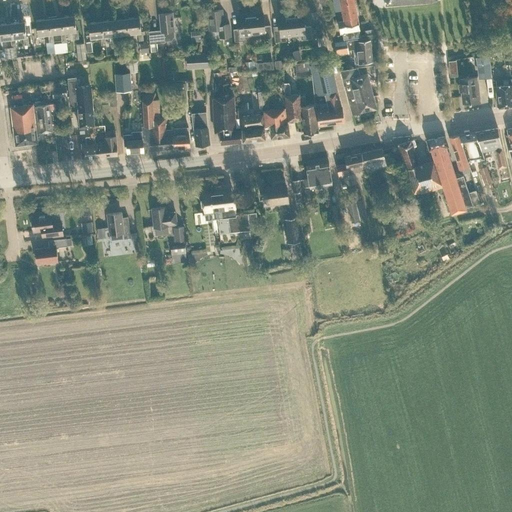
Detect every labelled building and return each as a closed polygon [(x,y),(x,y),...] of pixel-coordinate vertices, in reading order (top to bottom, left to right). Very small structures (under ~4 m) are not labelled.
[(340,33),(359,30),(358,24),(358,23),(354,0),(339,0),(343,20),(338,21),(340,33)] [(222,9),(208,11),(210,29),(219,29),(220,37),(230,36),(229,24),(223,24),(222,9)] [(175,35),(174,30),(172,12),(159,14),(161,30),(155,31),(156,42),(165,42),(165,40),(172,39),(175,35)] [(252,35),(256,34),(260,34),(260,38),(271,37),(270,25),(264,26),(263,12),(250,14),(252,35)] [(291,14),(293,36),(300,35),(301,39),(312,38),(310,26),(304,26),(303,13),(291,14)] [(245,36),(252,35),(250,14),(238,15),(239,28),(233,29),(234,41),(246,40),(245,36)] [(285,36),(293,36),(291,14),(278,15),(280,29),(273,30),(275,42),(286,41),(285,36)] [(74,39),(78,38),(77,30),(76,30),(74,15),(61,17),(63,32),(65,32),(73,31),(74,39)] [(139,40),(143,40),(142,31),(141,31),(139,16),(126,18),(128,33),(130,33),(138,32),(139,40)] [(65,32),(63,32),(61,17),(49,18),(51,33),(52,33),(60,32),(62,42),(66,42),(65,32)] [(53,41),(52,33),(51,33),(49,18),(36,20),(38,35),(48,34),(49,42),(46,42),(47,53),(55,52),(53,41)] [(131,41),(130,33),(128,33),(126,18),(114,19),(116,35),(117,34),(125,34),(126,42),(131,41)] [(118,43),(117,34),(116,35),(114,19),(101,21),(103,36),(105,36),(113,35),(114,43),(118,43)] [(28,44),(27,36),(26,36),(25,21),(12,23),(13,38),(15,38),(23,37),(24,45),(28,44)] [(106,44),(105,36),(103,36),(101,21),(88,22),(90,38),(100,37),(101,45),(106,44)] [(15,38),(13,38),(12,23),(0,23),(0,35),(0,40),(10,38),(11,46),(4,47),(5,59),(17,57),(16,46),(15,38)] [(192,42),(201,41),(200,30),(190,31),(192,42)] [(355,63),(372,61),(370,40),(369,40),(369,37),(334,42),(337,55),(348,53),(348,49),(353,48),(355,63)] [(62,42),(54,43),(55,53),(67,51),(66,42),(62,42)] [(149,52),(147,42),(139,43),(140,53),(149,52)] [(86,59),(84,43),(76,44),(78,60),(86,59)] [(504,63),(511,62),(511,59),(511,55),(511,48),(503,49),(504,63)] [(293,51),(295,60),(301,58),(299,50),(293,51)] [(186,55),(187,69),(213,68),(212,54),(186,55)] [(476,56),(478,78),(491,76),(489,54),(476,56)] [(310,65),(311,65),(310,60),(303,62),(294,63),(296,71),(296,78),(311,77),(310,70),(311,70),(310,65)] [(137,70),(137,61),(136,61),(133,61),(129,62),(130,70),(137,70)] [(319,125),(343,122),(341,106),(330,61),(311,65),(310,65),(311,70),(314,95),(325,93),(328,108),(317,109),(319,125)] [(342,80),(359,76),(357,67),(340,70),(342,80)] [(132,91),(130,72),(114,73),(116,92),(132,91)] [(359,112),(375,109),(367,74),(359,76),(342,80),(351,114),(359,112)] [(468,104),(479,103),(477,76),(459,78),(460,83),(459,83),(459,84),(458,84),(459,91),(459,92),(460,92),(461,97),(462,97),(463,103),(468,102),(468,104)] [(78,107),(78,110),(93,109),(92,99),(91,89),(89,89),(88,86),(77,86),(76,77),(68,78),(69,96),(69,102),(77,101),(76,102),(76,106),(78,107)] [(511,84),(511,80),(495,82),(495,86),(497,108),(511,106),(511,84)] [(290,95),(289,82),(283,83),(287,121),(303,119),(304,133),(318,131),(315,104),(306,105),(304,95),(303,95),(302,93),(290,95)] [(69,102),(69,96),(67,96),(66,87),(52,88),(53,97),(59,97),(60,107),(70,106),(69,102)] [(243,141),(256,140),(265,139),(262,110),(265,110),(263,91),(258,92),(260,114),(241,116),(243,141)] [(150,150),(173,148),(172,131),(172,129),(165,129),(165,123),(166,123),(166,117),(161,117),(161,115),(160,99),(155,99),(155,93),(142,94),(144,127),(151,126),(152,137),(149,137),(150,150)] [(235,126),(240,126),(240,118),(235,119),(234,97),(213,98),(214,132),(219,132),(220,144),(241,142),(240,130),(235,130),(235,126)] [(33,103),(34,112),(38,112),(39,117),(42,117),(42,122),(51,121),(50,110),(55,109),(55,103),(49,104),(46,104),(46,100),(41,100),(42,102),(33,103)] [(15,145),(37,142),(32,104),(10,107),(15,145)] [(286,122),(285,111),(285,108),(263,110),(264,128),(270,127),(271,138),(289,135),(288,122),(286,122)] [(79,127),(94,126),(93,109),(78,110),(79,120),(77,122),(78,125),(79,126),(79,127)] [(38,112),(34,112),(37,132),(52,131),(51,121),(42,122),(42,117),(39,117),(38,112)] [(209,144),(207,116),(192,118),(193,129),(194,129),(195,145),(196,146),(209,144)] [(190,147),(189,134),(189,127),(173,128),(172,129),(173,148),(190,147)] [(499,166),(505,165),(497,128),(475,132),(481,151),(488,150),(489,153),(493,152),(492,149),(495,149),(499,166)] [(99,157),(117,155),(115,130),(104,131),(105,141),(98,142),(99,157)] [(127,152),(143,151),(142,131),(131,131),(131,134),(123,135),(124,143),(127,143),(127,152)] [(483,157),(481,151),(475,132),(459,135),(462,146),(468,160),(483,157)] [(95,142),(94,138),(94,135),(86,136),(86,143),(81,144),(82,158),(99,157),(98,142),(95,142)] [(468,165),(462,146),(459,135),(449,137),(459,169),(468,165)] [(448,146),(445,136),(426,140),(429,150),(431,150),(451,213),(466,209),(465,207),(480,202),(478,198),(476,191),(475,190),(469,192),(463,175),(461,175),(460,174),(458,173),(457,173),(454,174),(446,147),(448,146)] [(419,165),(413,144),(412,144),(411,140),(397,145),(398,147),(416,199),(423,197),(421,193),(434,189),(442,187),(434,161),(419,165)] [(382,149),(382,148),(361,153),(366,169),(374,191),(382,189),(380,182),(379,182),(375,168),(386,165),(387,164),(392,162),(389,152),(383,154),(382,149)] [(338,175),(366,169),(361,153),(344,157),(346,163),(336,165),(338,175)] [(319,183),(319,187),(332,185),(329,162),(318,163),(320,176),(321,179),(319,183)] [(310,188),(319,187),(319,183),(321,179),(320,176),(318,163),(307,165),(306,166),(308,178),(303,179),(305,187),(309,186),(309,188),(310,188)] [(491,182),(486,166),(479,168),(484,184),(491,182)] [(292,180),(294,193),(301,192),(299,179),(292,180)] [(496,181),(501,201),(511,199),(506,179),(496,181)] [(283,213),(290,212),(288,202),(285,184),(262,187),(264,205),(282,202),(283,213)] [(230,232),(250,230),(249,228),(258,227),(256,212),(248,213),(236,214),(233,191),(202,195),(204,212),(221,210),(222,217),(217,218),(219,232),(230,231),(230,232)] [(351,222),(359,220),(355,201),(347,202),(351,222)] [(340,217),(338,204),(331,205),(334,218),(340,217)] [(401,208),(404,219),(418,215),(415,204),(401,208)] [(91,214),(90,205),(82,206),(83,215),(91,214)] [(154,226),(168,225),(177,224),(175,212),(166,213),(165,206),(152,208),(154,226)] [(511,210),(503,213),(505,219),(511,217),(511,210)] [(110,240),(130,238),(128,216),(121,217),(120,212),(107,213),(110,240)] [(63,235),(61,223),(52,224),(51,215),(32,218),(33,231),(47,229),(48,237),(63,235)] [(288,243),(299,241),(296,217),(285,219),(288,243)] [(92,221),(81,222),(82,233),(93,232),(92,221)] [(397,235),(393,221),(384,223),(388,237),(397,235)] [(185,240),(184,226),(173,227),(175,241),(185,240)] [(106,235),(105,227),(98,228),(99,236),(106,235)] [(67,246),(67,245),(72,245),(71,238),(66,238),(48,240),(49,247),(35,249),(37,263),(50,262),(58,262),(56,247),(67,246)] [(292,259),(302,257),(300,243),(290,245),(292,259)] [(184,245),(170,246),(172,263),(186,261),(184,245)]
